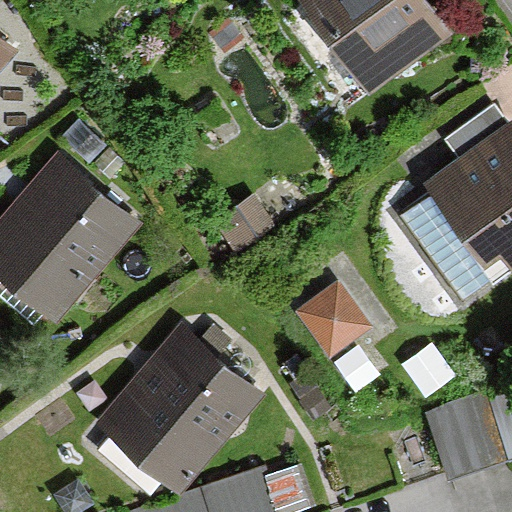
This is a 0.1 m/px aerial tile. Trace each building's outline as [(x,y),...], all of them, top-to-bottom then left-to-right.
[(449,33),(422,0),(292,0),(369,96),(449,33)] [(0,68),(13,51),(0,41),(0,68)] [(511,271),(511,130),(507,124),(420,190),(481,269),(497,256),(510,273),(511,271)] [(142,225),(54,155),(0,221),(0,283),(58,330),(142,225)] [(334,350),(380,316),(342,266),(297,300),(334,350)] [(266,384),(184,317),(100,418),(183,485),(266,384)] [(511,381),(428,410),(450,473),(511,452),(511,381)] [(278,511),(262,464),(122,511),(278,511)]
